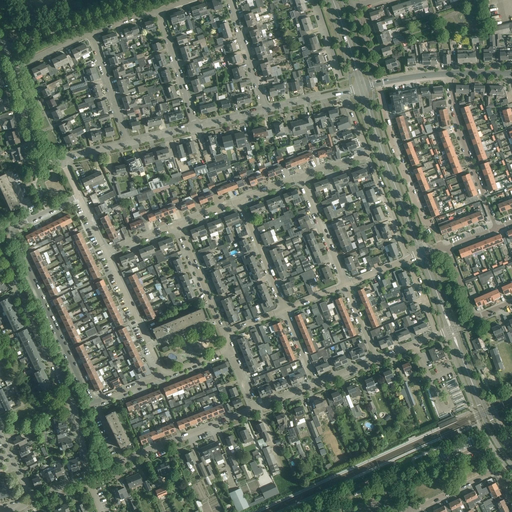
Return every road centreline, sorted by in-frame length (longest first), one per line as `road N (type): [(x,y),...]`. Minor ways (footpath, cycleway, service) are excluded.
road 1 (residential): [(11,230),(91,399),(163,375)]
road 2 (residential): [(90,475),(72,404),(0,250)]
road 3 (tertiary): [(421,255),(361,87)]
road 4 (residential): [(377,84),(398,159),(440,249)]
road 5 (residential): [(496,228),(457,125),(447,73)]
road 6 (residential): [(497,469),(474,448),(401,480),(409,511)]
road 7 (unclassified): [(123,460),(254,410)]
road 8 (residential): [(195,127),(157,12)]
